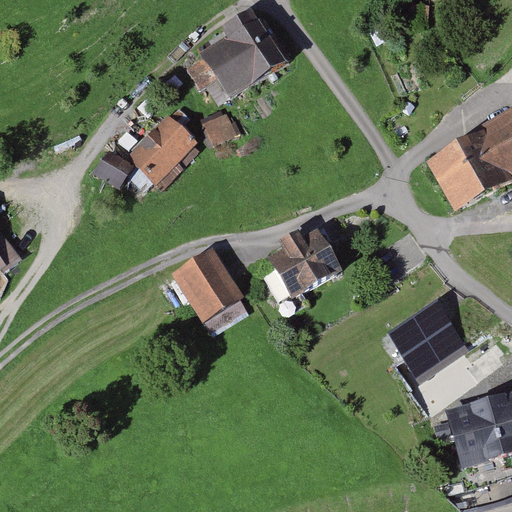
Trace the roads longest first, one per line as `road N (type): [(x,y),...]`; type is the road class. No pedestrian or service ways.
road 1 (track): [(0,344),(90,161),(124,113),(232,19),(268,0)]
road 2 (track): [(0,363),(67,313),(151,271),(400,195)]
road 3 (residential): [(271,0),(454,271),(511,317)]
road 4 (track): [(511,88),(413,165),(400,195)]
